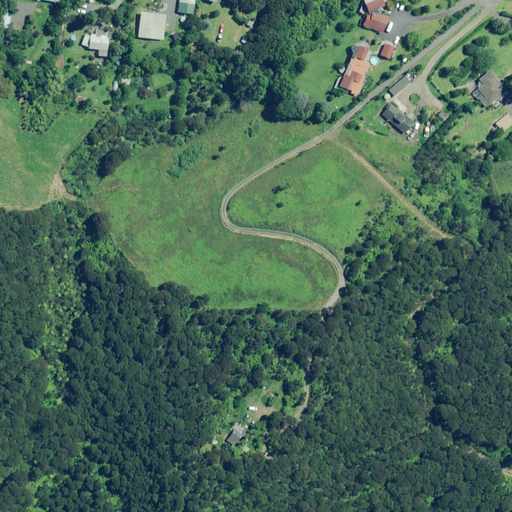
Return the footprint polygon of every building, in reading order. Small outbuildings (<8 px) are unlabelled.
[(194,0),(178,0),(177,12),(192,15),(194,0)] [(384,6),(381,0),(364,0),(363,1),(368,13),(379,8),(384,6)] [(203,11),(196,9),(194,19),(201,20),(203,11)] [(165,15),(140,12),(137,37),(162,40),(165,15)] [(370,16),(366,14),(362,26),(381,33),(386,18),(371,12),(370,16)] [(10,13),(1,13),(0,28),(9,29),(10,13)] [(89,36),(85,34),(81,45),(88,48),(88,49),(98,50),(97,56),(106,57),(109,31),(90,29),(89,36)] [(394,48),(384,44),(379,55),(389,59),(394,48)] [(368,50),(358,46),(352,60),(350,59),(338,86),(351,92),(350,93),(356,96),(369,64),(363,62),(368,50)] [(511,70),(511,60),(509,56),(501,63),(509,73),(511,70)] [(506,89),(489,70),(478,80),(482,84),(472,94),(485,108),(498,96),(506,89)] [(121,76),(121,83),(124,83),(124,85),(130,85),(131,76),(121,76)] [(409,83),(404,77),(388,90),(393,96),(409,83)] [(395,111),(389,106),(382,115),(404,134),(413,123),(397,109),(395,111)] [(447,117),(442,111),(437,115),(442,121),(447,117)] [(511,124),(511,121),(507,115),(495,124),(502,132),(511,124)] [(226,440),(233,446),(242,435),(235,429),(226,440)]
